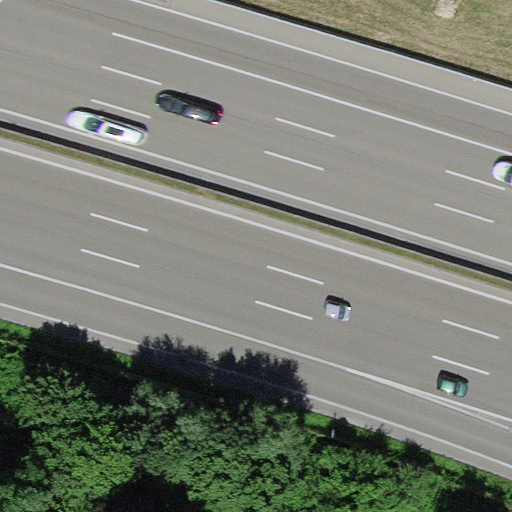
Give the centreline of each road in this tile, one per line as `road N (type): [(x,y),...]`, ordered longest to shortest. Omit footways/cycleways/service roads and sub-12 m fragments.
road 1 (motorway): [(0,244),(511,445)]
road 2 (motorway): [(0,205),(511,359)]
road 3 (motorway): [(511,207),(76,70)]
road 4 (motorway): [(511,136),(322,77),(76,70)]
